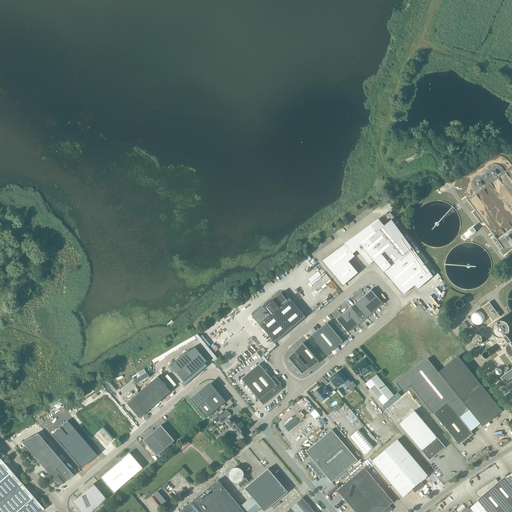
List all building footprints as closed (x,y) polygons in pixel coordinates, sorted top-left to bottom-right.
[(380,220),(346,245),(345,244),(322,261),(343,286),(358,273),(349,262),(355,256),(353,253),(357,249),(370,264),(374,261),(375,262),(383,271),(384,272),(403,295),(415,286),(418,289),(433,276),(392,220),(384,226),(382,223),(380,220)] [(495,236),(492,239),(500,250),(503,248),(495,236)] [(428,262),(422,253),(419,256),(425,265),(428,262)] [(297,264),(270,281),(272,285),(279,281),(282,287),(285,285),(284,283),(288,281),(286,278),(288,277),(290,281),(297,277),(298,278),(299,277),(297,275),(300,273),(298,270),(301,269),(297,264)] [(371,290),(343,314),(337,319),(349,333),(383,304),(371,290)] [(437,291),(429,299),(435,305),(443,298),(437,291)] [(278,296),(259,312),(256,315),(262,322),(259,324),(275,343),(306,317),(290,298),(287,300),(281,293),(278,296)] [(490,303),(486,306),(483,308),(493,322),(496,320),(500,317),(490,303)] [(476,323),(478,323),(480,323),(481,322),(482,321),(483,320),(483,318),(483,317),(482,315),(481,314),(480,313),(478,313),(476,313),(475,314),(474,315),(473,317),(473,318),(473,320),(474,321),(475,322),(476,323)] [(502,350),(506,347),(506,348),(506,349),(506,350),(507,351),(507,352),(508,353),(508,354),(509,355),(510,355),(511,356),(511,328),(509,329),(509,328),(509,327),(509,326),(508,325),(507,324),(507,323),(506,322),(505,322),(504,321),(503,321),(502,321),(501,321),(500,321),(499,321),(498,321),(497,322),(496,323),(495,323),(494,324),(493,325),(493,326),(492,327),(492,328),(492,329),(492,330),(492,331),(493,333),(493,334),(494,335),(494,336),(495,336),(496,337),(497,337),(498,338),(500,338),(496,341),(502,350)] [(460,325),(466,333),(470,330),(464,322),(460,325)] [(327,356),(343,342),(327,323),(311,337),(327,356)] [(471,341),(471,342),(472,344),(473,345),(474,346),(475,346),(477,346),(478,346),(479,345),(479,346),(481,345),(481,344),(481,343),(482,342),(482,341),(482,340),(482,338),(482,337),(481,336),(480,335),(479,335),(477,334),(476,334),(475,335),(474,335),(473,335),(472,336),(472,337),(471,338),(471,339),(471,341)] [(302,343),(295,351),(288,358),(302,375),(319,363),(318,362),(319,362),(303,343),(303,344),(302,343)] [(483,426),(502,411),(458,356),(439,372),(468,409),(483,426)] [(364,359),(354,368),(359,374),(369,366),(364,359)] [(439,372),(428,359),(397,384),(403,392),(411,385),(455,440),(454,441),(456,444),(457,443),(459,445),(470,436),(472,437),(474,436),(473,434),(459,416),(468,409),(439,372)] [(280,382),(276,377),(275,377),(272,380),(259,364),(242,379),(259,400),(264,405),(282,390),(281,389),(282,388),(281,382),(280,382)] [(504,383),(511,377),(511,369),(500,378),(504,383)] [(189,374),(189,373),(186,370),(183,373),(184,374),(183,375),(182,374),(180,376),(183,379),(189,374)] [(334,390),(336,388),(341,384),(341,385),(348,379),(340,370),(334,376),(335,378),(331,382),(334,385),(332,387),(334,390)] [(376,375),(366,384),(383,405),(394,396),(376,375)] [(210,383),(200,392),(191,400),(207,418),(226,401),(210,383)] [(327,396),(332,392),(334,390),(332,387),(329,384),(322,389),(320,387),(314,393),(321,402),(328,396),(327,396)] [(343,397),(345,396),(345,395),(340,389),(337,391),(343,397)] [(106,397),(76,415),(104,447),(130,425),(106,397)] [(184,406),(169,419),(182,435),(197,422),(184,406)] [(430,461),(445,447),(414,411),(399,424),(430,461)] [(318,413),(316,415),(323,424),(325,422),(318,413)] [(220,424),(227,418),(224,414),(217,420),(220,424)] [(283,424),(288,431),(301,422),(296,415),(283,424)] [(235,429),(243,423),(239,418),(235,421),(234,420),(235,419),(232,417),(226,422),(231,428),(233,426),(235,429)] [(247,428),(243,423),(235,429),(238,433),(236,434),(241,440),(248,435),(244,431),(247,428)] [(174,441),(161,425),(144,440),(157,456),(174,441)] [(60,428),(52,434),(81,468),(97,455),(74,429),(66,435),(60,428)] [(306,452),(312,460),(308,463),(321,479),(325,475),(332,482),(358,460),(332,430),(306,452)] [(359,430),(351,437),(365,454),(373,447),(359,430)] [(38,434),(21,442),(57,484),(63,484),(73,475),(38,434)] [(496,447),(499,444),(495,438),(491,441),(496,447)] [(421,481),(428,475),(398,440),(372,461),(402,497),(412,489),(414,492),(424,484),(421,481)] [(183,450),(190,443),(188,441),(180,447),(183,450)] [(233,449),(231,446),(229,445),(223,450),(226,454),(233,449)] [(442,452),(428,463),(429,466),(432,469),(434,468),(439,466),(432,471),(441,468),(435,473),(444,485),(448,482),(447,479),(449,478),(452,476),(451,471),(449,470),(450,471),(441,474),(445,471),(444,469),(442,470),(440,465),(442,464),(450,461),(449,458),(447,455),(443,456),(442,452)] [(454,454),(466,468),(469,466),(458,452),(454,454)] [(485,457),(483,453),(473,457),(472,452),(465,454),(468,460),(471,459),(472,462),(485,457)] [(129,453),(118,463),(101,477),(114,493),(142,468),(129,453)] [(0,511),(40,511),(44,509),(8,468),(1,459),(0,460),(0,511)] [(364,468),(351,479),(337,491),(355,511),(390,511),(393,510),(390,506),(393,503),(364,468)] [(288,492),(285,488),(268,469),(245,488),(265,511),(288,492)] [(478,501),(487,511),(511,511),(511,484),(505,476),(498,482),(496,479),(482,488),(482,489),(480,490),(480,489),(475,492),(479,498),(477,500),(478,501)] [(246,478),(238,485),(241,488),(249,482),(246,478)] [(244,511),(238,504),(239,504),(237,501),(236,502),(218,480),(193,501),(194,502),(191,505),(190,504),(180,511),(244,511)] [(91,511),(106,499),(93,484),(76,498),(76,506),(80,511),(91,511)] [(314,511),(302,498),(286,511),(314,511)] [(468,508),(462,511),(456,511),(454,509),(450,511),(487,511),(478,501),(469,509),(468,508)]
